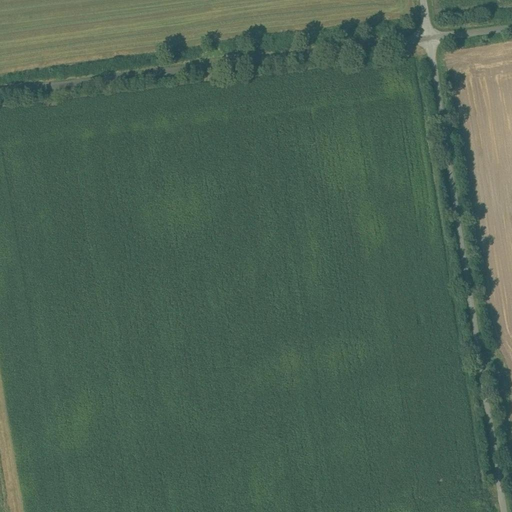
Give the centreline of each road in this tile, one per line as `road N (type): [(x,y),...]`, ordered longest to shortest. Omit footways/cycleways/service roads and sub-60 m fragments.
road 1 (unclassified): [(429,34),(507,511)]
road 2 (unclassified): [(429,34),(0,93)]
